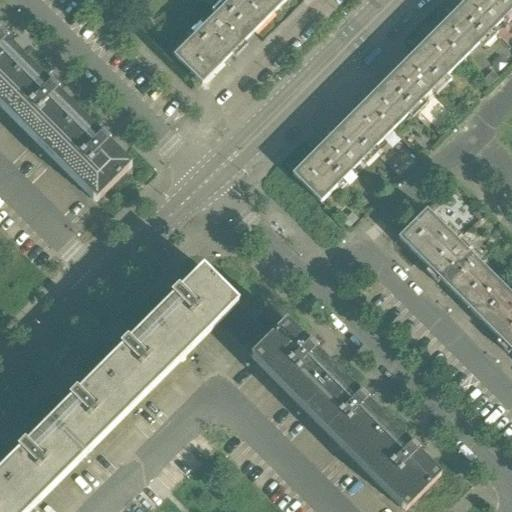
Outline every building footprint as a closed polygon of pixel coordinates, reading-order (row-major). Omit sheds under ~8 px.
[(231,0),(174,58),(202,85),(286,0),(231,0)] [(511,0),(467,0),(455,13),(292,176),(320,204),(511,11),(511,0)] [(0,72),(1,73),(0,73),(0,94),(28,66),(7,44),(9,42),(2,34),(0,36),(0,72)] [(50,88),(28,66),(0,94),(0,109),(2,112),(21,93),(29,101),(37,109),(45,116),(53,124),(34,143),(44,153),(79,117),(58,95),(60,92),(53,85),(50,88)] [(21,93),(2,112),(10,120),(29,101),(21,93)] [(37,109),(29,101),(10,120),(18,128),(37,109)] [(462,104),(454,111),(459,117),(467,109),(462,104)] [(18,128),(26,135),(45,116),(37,109),(18,128)] [(26,135),(34,143),(53,124),(45,116),(26,135)] [(101,139),(79,117),(44,153),(54,163),(73,144),(80,151),(89,159),(97,168),(105,176),(86,195),(95,204),(131,168),(109,146),(111,143),(104,136),(101,139)] [(434,132),(439,137),(446,130),(441,125),(434,132)] [(73,144),(54,163),(61,171),(80,151),(73,144)] [(61,171),(69,179),(89,159),(80,151),(61,171)] [(69,179),(78,187),(97,168),(89,159),(69,179)] [(78,187),(86,195),(105,176),(97,168),(78,187)] [(482,213),(477,207),(471,213),(476,218),(482,213)] [(398,240),(511,353),(511,297),(426,212),(398,240)] [(405,511),(440,478),(430,468),(417,455),(420,452),(413,445),(410,448),(366,404),(370,401),(362,394),(359,397),(316,353),(318,351),(311,343),(308,346),(286,323),(271,338),(263,331),(255,323),(238,305),(202,269),(179,292),(176,289),(169,296),(172,299),(129,343),(126,340),(118,347),(121,350),(99,372),(78,393),(75,391),(67,398),(70,401),(26,445),(23,442),(16,449),(19,452),(0,471),(0,511),(30,511),(43,500),(51,492),(59,484),(67,476),(74,468),(94,449),(103,441),(110,433),(118,425),(126,417),(147,396),(155,388),(163,380),(171,372),(179,364),(194,349),(202,341),(209,334),(218,325),(235,343),(243,350),(251,359),(250,359),(260,369),(268,377),(276,385),(284,393),(293,402),(311,420),(318,428),(327,436),(335,444),(343,452),(362,471),(370,479),(378,487),(386,496),(394,504),(402,511),(405,511)]
